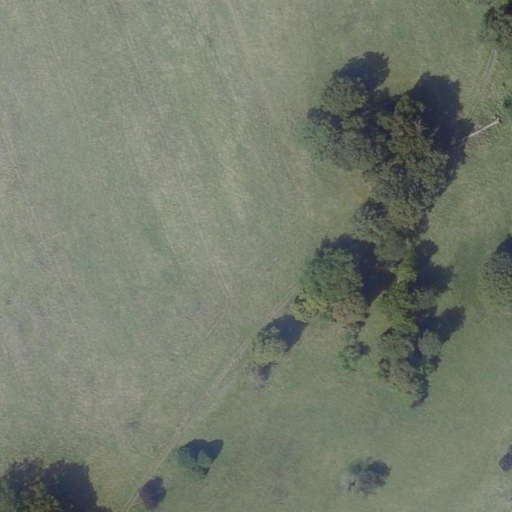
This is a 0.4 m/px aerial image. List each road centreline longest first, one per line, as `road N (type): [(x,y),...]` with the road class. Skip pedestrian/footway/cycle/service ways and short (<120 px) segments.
road 1 (track): [(492,45),(476,96),(436,171),(388,219),(296,288)]
road 2 (unclassified): [(296,288),(228,363),(121,511)]
